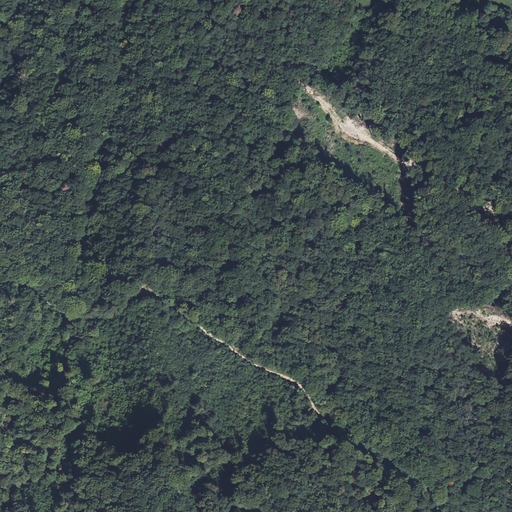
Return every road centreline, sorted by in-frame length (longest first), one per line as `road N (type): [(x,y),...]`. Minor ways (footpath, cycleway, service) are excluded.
road 1 (track): [(441,511),(407,469),(322,416),(298,383),(258,367),(150,291),(132,293),(105,317),(79,317),(0,276)]
road 2 (track): [(511,240),(436,176),(346,126),(318,95)]
